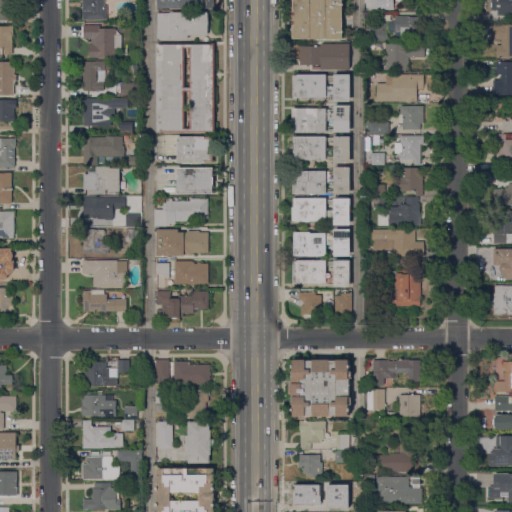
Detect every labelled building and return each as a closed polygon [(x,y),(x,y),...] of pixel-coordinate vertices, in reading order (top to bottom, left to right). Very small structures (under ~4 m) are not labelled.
[(0,0),(12,0),(12,11),(10,11),(10,20),(0,20),(0,0)] [(82,8),(80,8),(80,1),(82,1),(82,0),(104,0),(104,5),(107,5),(107,20),(82,20),(82,8)] [(157,0),(214,0),(214,6),(204,6),(204,8),(158,9),(157,0)] [(342,0),(343,39),(293,39),(292,36),(292,34),(292,33),(293,32),(292,29),(292,27),(293,26),(293,24),(292,23),(292,18),(293,17),(293,12),(293,11),(292,10),(292,8),(293,5),(292,3),(292,2),(292,0),(342,0)] [(393,0),(393,9),(370,9),(364,9),(364,2),(370,2),(369,0),(393,0)] [(511,0),(511,15),(498,15),(498,10),(492,10),(492,7),(491,7),(491,3),(492,3),(492,0),(511,0)] [(208,12),(208,35),(188,36),(188,40),(170,40),(170,39),(157,39),(157,13),(208,12)] [(408,16),(408,17),(418,17),(418,21),(420,21),(419,25),(423,25),(423,39),(400,39),(400,37),(387,37),(387,41),(366,41),(366,27),(380,27),(380,23),(387,23),(387,22),(395,22),(395,16),(408,16)] [(116,35),(121,35),(121,48),(117,48),(117,57),(98,57),(98,58),(89,58),(89,44),(91,44),(91,39),(83,39),(83,25),(100,25),(100,29),(116,29),(116,35)] [(511,58),(496,58),(496,45),(501,45),(501,40),(493,39),(493,25),(511,25),(511,58)] [(0,26),(8,26),(13,26),(13,36),(12,36),(12,55),(4,55),(4,48),(0,48),(0,26)] [(160,133),(160,132),(157,132),(157,45),(210,45),(210,43),(215,43),(215,133),(160,133)] [(350,44),(350,70),(321,70),(321,65),(300,65),(300,46),(321,46),(321,44),(350,44)] [(425,44),(425,57),(409,57),(409,71),(385,70),(385,44),(425,44)] [(0,61),(14,62),(14,75),(17,75),(17,81),(14,81),(14,96),(0,96),(0,61)] [(83,61),(111,61),(111,70),(105,70),(105,71),(96,71),(96,81),(104,81),(104,91),(96,91),(96,90),(83,90),(83,61)] [(511,95),(493,95),(493,80),(501,80),(501,74),(496,75),(496,62),(511,62),(511,95)] [(365,72),(365,63),(380,63),(380,72),(365,72)] [(350,101),(334,102),(334,97),(294,98),(293,74),(326,74),(326,86),(334,86),(334,75),(350,74),(350,101)] [(376,83),(385,83),(385,76),(392,76),(392,74),(424,75),(423,89),(417,89),(416,101),(376,101),(376,83)] [(136,84),(136,96),(121,96),(121,83),(136,84)] [(83,99),(110,98),(110,108),(106,108),(106,118),(111,118),(111,126),(96,126),(96,128),(93,128),(93,126),(83,126),(83,99)] [(0,100),(16,100),(16,108),(14,108),(14,115),(15,115),(15,121),(0,121),(0,100)] [(334,132),(334,120),(326,120),(326,133),(294,133),(294,123),(292,123),(292,109),(334,108),(334,105),(350,105),(350,132),(334,132)] [(423,106),(423,123),(420,123),(420,130),(402,130),(402,127),(401,127),(401,124),(397,124),(397,114),(400,114),(400,106),(423,106)] [(503,119),(511,119),(511,117),(511,132),(503,132),(503,119)] [(371,122),(371,121),(375,121),(375,122),(389,122),(389,135),(366,135),(366,122),(371,122)] [(133,122),(133,133),(120,133),(120,122),(133,122)] [(423,136),(423,144),(421,144),(421,165),(414,165),(414,160),(399,160),(399,154),(394,153),(394,143),(400,143),(400,135),(423,136)] [(511,170),(494,170),(494,159),(496,159),(496,135),(506,135),(506,140),(511,140),(511,170)] [(106,137),(106,136),(123,136),(123,146),(124,146),(125,156),(97,156),(97,165),(83,165),(83,138),(106,137)] [(326,148),(334,148),(334,136),(350,136),(350,163),(334,163),(334,156),(329,156),(329,159),(326,159),(327,160),(293,160),(293,136),(326,136),(326,148)] [(213,137),(213,163),(177,164),(177,137),(213,137)] [(0,138),(16,138),(16,148),(15,147),(15,167),(0,167),(0,138)] [(385,165),(371,165),(371,153),(385,153),(385,165)] [(141,156),(141,165),(129,165),(129,156),(141,156)] [(120,193),(109,193),(109,189),(106,189),(106,195),(87,195),(87,190),(84,190),(84,174),(88,174),(88,172),(95,172),(95,166),(109,166),(109,168),(120,168),(120,193)] [(350,194),(334,194),(334,182),(326,182),(326,194),(293,194),(293,171),(325,171),(333,171),(333,168),(334,168),(334,167),(350,167),(350,194)] [(213,168),(213,177),(214,177),(214,185),(213,185),(213,194),(177,194),(177,168),(213,168)] [(416,196),(416,191),(401,191),(401,177),(402,177),(402,168),(423,168),(423,196),(416,196)] [(0,173),(11,173),(11,188),(13,188),(13,191),(11,191),(11,204),(0,204),(0,173)] [(505,189),(505,187),(508,187),(508,184),(511,184),(511,178),(511,205),(493,205),(493,189),(505,189)] [(373,184),(385,184),(385,196),(373,196),(373,184)] [(125,197),(125,209),(113,209),(113,220),(96,220),(96,218),(84,218),(84,197),(125,197)] [(384,197),(384,208),(373,208),(373,197),(384,197)] [(389,225),(389,213),(390,213),(390,207),(400,207),(400,204),(406,204),(406,197),(418,197),(418,205),(420,205),(420,216),(420,225),(389,225)] [(351,225),(334,226),(334,222),(292,222),(292,207),(294,207),(294,198),(326,198),(327,211),(334,211),(334,198),(350,198),(351,225)] [(190,199),(208,199),(208,218),(204,219),(204,221),(200,221),(200,219),(195,219),(195,221),(191,221),(191,224),(187,224),(187,221),(175,221),(175,224),(170,224),(170,226),(155,226),(155,210),(163,210),(163,201),(169,201),(169,199),(172,199),(172,201),(190,201),(190,199)] [(511,243),(507,243),(507,236),(492,236),(493,210),(511,210),(511,243)] [(0,211),(14,211),(14,238),(0,238),(0,211)] [(139,214),(139,226),(126,226),(126,214),(139,214)] [(138,242),(126,242),(126,229),(138,229),(138,242)] [(350,256),(334,256),(334,246),(326,246),(326,256),(293,256),(293,242),(294,242),(294,232),(310,232),(310,233),(326,233),(326,237),(334,237),(334,229),(351,229),(350,256)] [(395,256),(394,250),(373,250),(373,240),(370,240),(370,229),(395,229),(395,230),(415,230),(415,241),(424,241),(424,256),(395,256)] [(157,230),(178,230),(178,232),(187,232),(187,231),(200,231),(200,232),(208,232),(209,253),(200,253),(200,254),(197,254),(197,253),(194,253),(194,255),(192,255),(192,256),(157,256),(157,230)] [(86,243),(86,233),(103,233),(103,244),(110,244),(110,251),(108,251),(109,253),(84,253),(84,243),(86,243)] [(0,248),(12,249),(12,252),(13,252),(13,253),(14,256),(13,258),(13,259),(12,259),(12,261),(15,261),(15,270),(13,270),(12,273),(11,274),(9,275),(8,275),(7,277),(6,278),(5,279),(4,280),(1,280),(0,280),(0,248)] [(511,248),(511,279),(508,279),(505,278),(503,276),(502,275),(502,272),(500,271),(499,270),(499,268),(501,265),(494,265),(493,249),(498,249),(511,248)] [(118,260),(118,262),(124,262),(124,273),(126,273),(126,287),(93,287),(93,274),(82,274),(82,260),(118,260)] [(350,287),(334,287),(334,283),(293,284),(293,261),(297,261),(297,260),(327,260),(327,273),(334,273),(334,260),(350,260),(350,287)] [(175,261),(192,261),(192,262),(194,262),(194,264),(197,264),(197,262),(201,262),(201,264),(209,264),(209,284),(200,284),(200,285),(187,285),(187,284),(175,284),(175,261)] [(164,278),(164,274),(157,274),(157,263),(169,263),(169,278),(164,278)] [(417,277),(421,277),(421,297),(420,297),(420,306),(378,306),(378,294),(390,294),(390,299),(396,299),(396,297),(398,297),(398,289),(394,289),(394,281),(393,281),(393,279),(391,279),(391,274),(393,274),(393,271),(395,271),(395,269),(407,269),(408,269),(410,268),(412,268),(414,268),(416,269),(417,270),(417,277)] [(511,315),(491,315),(491,293),(494,293),(494,286),(511,286),(511,315)] [(0,288),(8,288),(8,296),(13,296),(13,309),(11,309),(11,311),(0,311),(0,288)] [(83,291),(91,291),(91,290),(104,290),(104,294),(107,294),(107,299),(127,299),(127,311),(83,311),(83,291)] [(209,291),(208,309),(203,308),(203,310),(199,310),(199,308),(194,308),(194,313),(183,313),(183,317),(157,317),(157,310),(162,310),(162,305),(157,305),(157,291),(170,291),(170,297),(179,298),(179,296),(193,296),(193,291),(209,291)] [(316,292),(316,295),(322,295),(322,314),(301,314),(301,306),(304,306),(304,300),(299,300),(299,292),(316,292)] [(335,296),(341,296),(341,293),(352,293),(352,315),(335,315),(335,296)] [(349,371),(352,371),(352,378),(349,378),(349,397),(352,397),(352,404),(349,404),(349,416),(294,416),(294,404),(292,404),(292,372),(294,372),(294,360),(349,359),(349,371)] [(373,360),(389,360),(389,361),(396,361),(396,359),(409,359),(409,360),(420,360),(420,365),(421,365),(421,380),(408,380),(408,376),(406,376),(406,373),(398,373),(398,378),(384,378),(384,385),(373,385),(373,360)] [(82,386),(82,376),(85,376),(85,362),(106,362),(106,368),(118,368),(118,360),(129,360),(130,373),(117,373),(117,386),(82,386)] [(155,360),(169,360),(169,380),(163,380),(163,384),(156,384),(156,380),(155,380),(155,360)] [(174,384),(174,361),(189,362),(189,365),(210,365),(210,385),(174,384)] [(494,381),(504,381),(504,373),(505,373),(505,368),(503,368),(503,362),(511,362),(511,392),(509,392),(509,394),(507,394),(507,392),(494,392),(494,381)] [(0,365),(7,365),(7,375),(13,375),(13,377),(13,378),(13,382),(12,383),(12,384),(2,384),(2,387),(0,387),(0,365)] [(368,390),(372,390),(372,389),(385,389),(385,403),(386,403),(386,407),(385,407),(385,410),(368,410),(368,390)] [(156,390),(171,390),(171,411),(156,411),(156,390)] [(186,393),(196,393),(196,390),(208,390),(208,391),(209,391),(210,395),(209,396),(209,402),(205,402),(206,417),(186,417),(186,393)] [(82,416),(82,413),(81,413),(81,406),(82,406),(82,395),(97,395),(97,392),(103,392),(103,395),(113,395),(113,401),(116,401),(116,416),(82,416)] [(420,395),(420,416),(399,416),(399,395),(420,395)] [(0,430),(0,396),(17,396),(16,411),(1,411),(1,413),(4,413),(4,430),(0,430)] [(511,428),(496,428),(496,427),(495,427),(495,417),(496,417),(496,414),(511,414),(511,411),(495,411),(495,396),(511,396),(511,428)] [(137,406),(137,419),(125,419),(125,406),(137,406)] [(82,420),(91,420),(91,427),(111,427),(111,434),(103,434),(103,435),(104,435),(104,436),(106,436),(106,437),(114,436),(114,433),(123,433),(123,447),(115,447),(115,448),(103,448),(83,448),(82,420)] [(134,420),(134,431),(121,431),(121,420),(134,420)] [(210,422),(210,430),(211,430),(211,439),(214,439),(214,446),(211,446),(211,455),(210,455),(210,463),(188,463),(188,449),(186,449),(186,439),(184,439),(184,435),(188,435),(188,421),(210,422)] [(300,431),(299,431),(299,421),(326,421),(326,434),(324,434),(324,439),(322,439),(322,442),(311,442),(311,450),(300,449),(300,431)] [(157,422),(172,422),(173,448),(158,448),(157,422)] [(417,428),(417,452),(414,452),(414,461),(420,461),(420,472),(389,472),(389,468),(382,468),(382,463),(379,463),(379,455),(389,455),(389,453),(393,453),(393,442),(399,442),(399,428),(417,428)] [(0,433),(16,433),(16,445),(19,445),(19,452),(16,452),(16,459),(0,459),(0,433)] [(511,434),(495,435),(494,450),(488,450),(488,465),(511,465),(511,434)] [(349,435),(349,450),(336,450),(336,435),(349,435)] [(141,481),(131,481),(131,461),(118,461),(118,451),(142,451),(141,481)] [(348,451),(348,463),(335,463),(335,451),(348,451)] [(320,455),(320,462),(322,462),(322,477),(310,477),(310,474),(303,474),(303,467),(298,467),(298,462),(299,462),(299,455),(320,455)] [(112,457),(112,466),(119,466),(119,480),(83,479),(83,464),(87,464),(87,457),(112,457)] [(157,511),(157,469),(214,468),(214,474),(215,474),(215,483),(214,483),(214,493),(215,493),(215,500),(214,500),(214,510),(215,510),(215,511),(157,511)] [(15,475),(17,476),(17,479),(15,480),(15,481),(17,481),(17,496),(0,496),(0,472),(15,472),(15,473),(15,475)] [(511,472),(493,473),(493,486),(487,486),(487,498),(507,497),(507,503),(511,502),(511,472)] [(382,504),(382,503),(375,503),(375,492),(376,492),(376,477),(408,477),(409,487),(411,487),(411,488),(412,488),(412,477),(420,477),(420,488),(422,488),(422,504),(382,504)] [(83,499),(92,499),(92,489),(96,489),(96,482),(111,482),(111,488),(116,488),(116,492),(120,492),(120,509),(83,509),(83,499)] [(317,483),(317,482),(328,482),(328,490),(331,490),(331,501),(317,501),(317,503),(319,503),(319,506),(301,506),(300,483),(317,483)] [(496,511),(497,500),(500,500),(500,490),(511,490),(511,511),(496,511)] [(351,500),(351,511),(339,511),(339,500),(351,500)]
